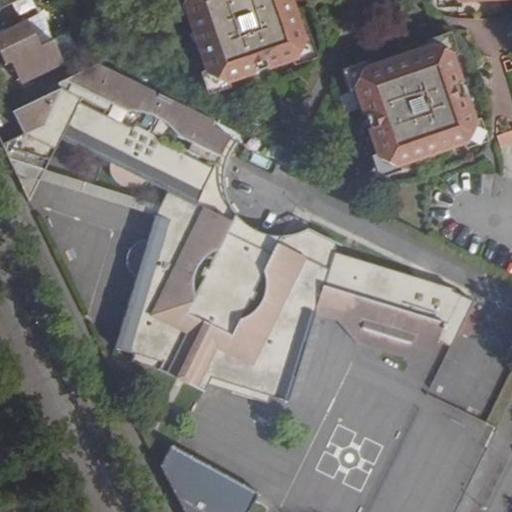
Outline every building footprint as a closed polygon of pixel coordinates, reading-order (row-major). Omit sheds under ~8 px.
[(0,0),(0,55),(5,67),(10,65),(21,87),(61,67),(51,46),(39,51),(26,25),(21,28),(12,8),(29,0),(0,0)] [(185,0),(184,2),(211,77),(229,85),(295,62),(306,39),(292,0),(185,0)] [(511,0),(452,0),(461,8),(511,5),(511,0)] [(354,88),(378,160),(398,170),(464,147),(477,124),(454,60),(432,47),(363,71),(354,88)] [(191,114),(96,65),(42,92),(44,96),(8,114),(18,134),(27,140),(55,153),(59,144),(92,162),(90,168),(89,174),(90,177),(91,180),(93,185),(96,188),(101,192),(105,193),(110,194),(114,194),(119,193),(123,192),(127,188),(130,185),(132,182),(144,187),(163,197),(143,230),(137,230),(134,231),(129,233),(125,236),(122,239),(121,243),(119,251),(119,256),(121,262),(123,266),(126,269),(131,273),(136,275),(128,297),(108,356),(134,364),(133,367),(153,374),(160,378),(175,385),(199,398),(204,388),(242,401),(244,393),(286,408),(317,320),(302,315),(317,270),(357,284),(352,301),(370,306),(360,335),(372,339),(370,341),(370,345),(372,355),(376,361),(381,366),(386,368),(389,369),(395,370),(398,369),(401,368),(403,367),(406,366),(410,363),(413,360),(415,357),(417,353),(418,354),(435,360),(438,352),(455,359),(462,343),(471,348),(475,339),(466,335),(473,319),(478,309),(457,299),(457,296),(336,256),(340,248),(311,233),(309,235),(306,238),(302,241),(298,243),(293,245),(288,246),(283,247),(278,248),(274,249),(269,248),(264,247),(259,246),(254,245),(249,243),(243,240),(239,237),(236,235),(233,232),(228,227),(225,223),(223,219),(221,215),(219,212),(218,209),(217,204),(216,200),(216,195),(216,189),(217,181),(218,176),(220,171),(222,165),(224,162),(226,158),(229,154),(231,150),(235,146),(236,143),(208,130),(211,124),(191,114)] [(0,146),(28,206),(55,153),(27,140),(18,134),(0,146)] [(302,315),(317,320),(346,330),(360,335),(370,306),(352,301),(357,284),(317,270),(302,315)] [(483,323),(473,319),(466,335),(475,339),(483,323)] [(360,335),(346,330),(353,356),(381,366),(376,361),(372,355),(370,345),(370,341),(372,339),(360,335)] [(410,377),(418,354),(417,353),(415,357),(413,360),(410,363),(406,366),(403,367),(401,368),(398,369),(395,370),(389,369),(410,377)] [(172,445),(161,464),(186,511),(247,511),(258,492),(172,445)]
